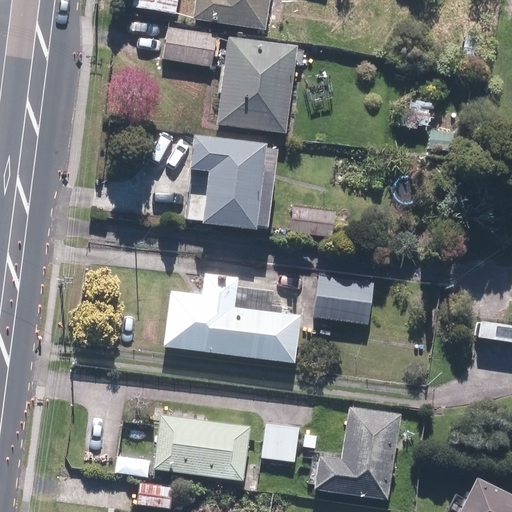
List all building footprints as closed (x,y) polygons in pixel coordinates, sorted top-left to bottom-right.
[(171,0),(128,0),(127,9),(170,15),(171,0)] [(290,0),(188,0),(187,29),(260,34),(261,20),(289,22),(290,0)] [(213,36),(164,29),(158,66),(207,73),(213,36)] [(480,38),(458,36),(456,60),(478,62),(480,38)] [(279,136),(285,70),(300,72),(302,52),(218,44),(210,129),(279,136)] [(423,137),(424,106),(395,105),(394,135),(423,137)] [(180,143),(177,175),(193,176),(192,196),(182,195),(180,225),(191,226),(190,234),(255,240),(261,174),(249,173),(251,150),(180,143)] [(327,217),(285,214),(284,239),(325,242),(327,217)] [(195,295),(162,292),(156,352),(288,365),(293,319),(225,313),(228,280),(197,277),(195,295)] [(366,289),(312,282),(307,322),(361,329),(366,289)] [(204,426),(205,416),(153,409),(145,473),(236,485),(243,431),(204,426)] [(330,465),(308,463),(305,497),(381,504),(389,419),(335,414),(330,465)] [(287,467),(292,430),(258,425),(253,462),(287,467)] [(511,511),(511,500),(470,479),(453,511),(511,511)] [(164,489),(132,488),(131,510),(163,511),(164,489)]
